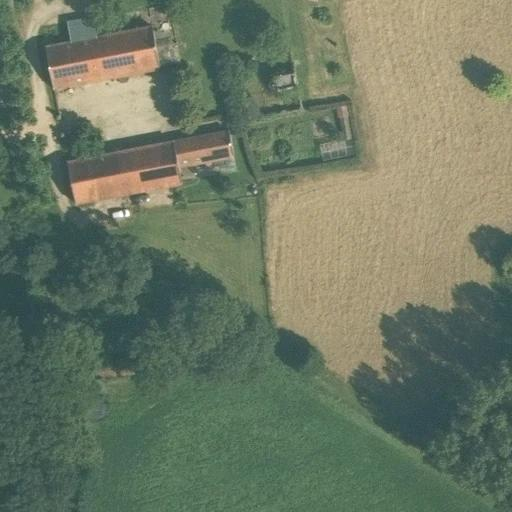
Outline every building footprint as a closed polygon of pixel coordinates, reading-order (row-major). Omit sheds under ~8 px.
[(153,26),(97,37),(93,18),(68,22),(72,43),(46,48),(54,88),(161,68),(153,26)] [(295,73),(275,77),(278,90),(298,86),(295,73)] [(337,108),(337,109),(339,118),(348,116),(349,116),(347,106),(344,106),(337,108)] [(352,139),(348,116),(339,118),(338,118),(343,140),(352,139)] [(235,158),(230,133),(68,163),(76,204),(183,184),(181,174),(180,168),(235,158)]
